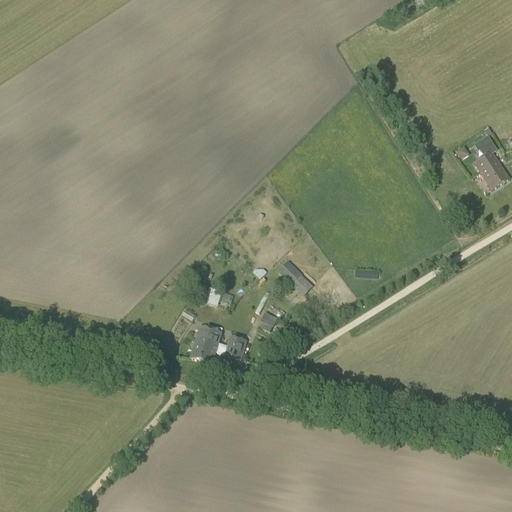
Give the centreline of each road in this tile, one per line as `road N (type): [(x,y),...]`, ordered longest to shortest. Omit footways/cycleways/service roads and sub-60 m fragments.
road 1 (unclassified): [(231,398),(511,224)]
road 2 (unclassified): [(231,398),(511,451)]
road 3 (track): [(0,351),(189,388)]
road 4 (track): [(72,511),(189,388)]
